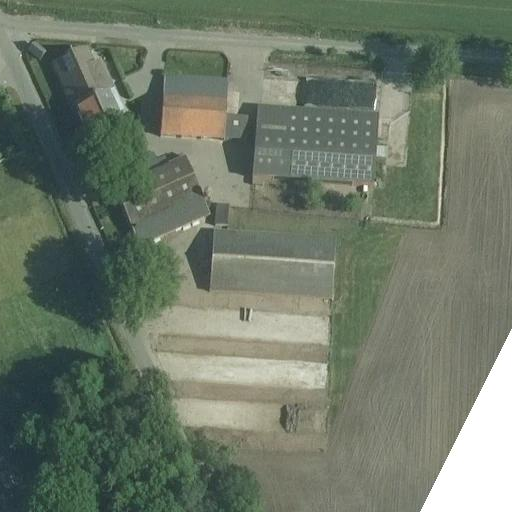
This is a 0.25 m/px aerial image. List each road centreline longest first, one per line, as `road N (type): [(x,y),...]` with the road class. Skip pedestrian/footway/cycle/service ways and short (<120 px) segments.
road 1 (unclassified): [(209,511),(0,35)]
road 2 (unclassified): [(0,32),(511,67)]
